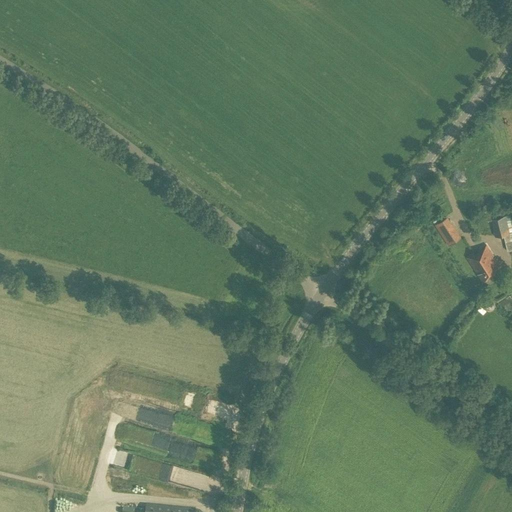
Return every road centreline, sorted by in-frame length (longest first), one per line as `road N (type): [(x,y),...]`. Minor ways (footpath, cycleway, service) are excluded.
road 1 (unclassified): [(320,291),(108,131),(0,61)]
road 2 (tertiary): [(320,291),(511,46)]
road 3 (tertiary): [(236,511),(256,421),(320,291)]
road 4 (unclassified): [(320,291),(511,431)]
